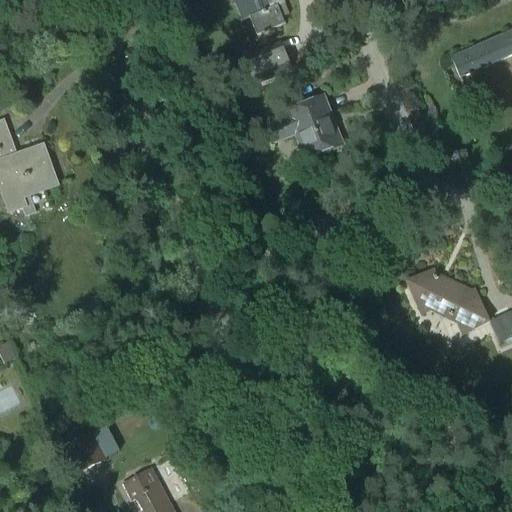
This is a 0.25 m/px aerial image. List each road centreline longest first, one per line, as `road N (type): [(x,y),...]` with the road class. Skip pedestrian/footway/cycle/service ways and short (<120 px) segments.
road 1 (residential): [(205,285),(92,0)]
road 2 (residential): [(299,511),(205,285)]
road 3 (residential): [(205,285),(423,183)]
road 4 (residential): [(365,12),(364,38),(423,183)]
